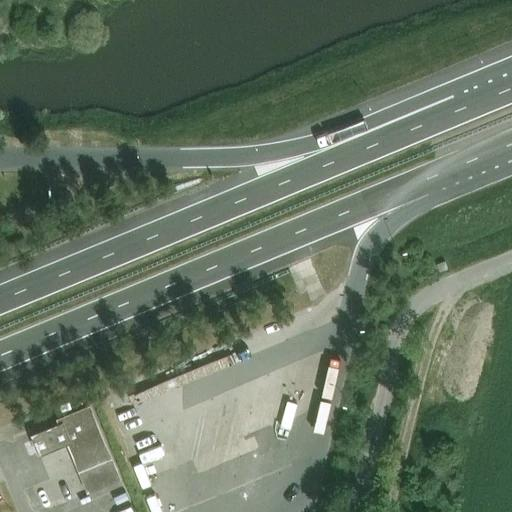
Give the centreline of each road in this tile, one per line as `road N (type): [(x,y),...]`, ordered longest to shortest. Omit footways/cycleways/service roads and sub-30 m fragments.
road 1 (motorway): [(0,355),(407,187)]
road 2 (motorway): [(342,157),(0,300)]
road 3 (motorway): [(307,511),(361,259),(407,187)]
road 4 (motorway): [(342,157),(0,158)]
road 5 (unclassified): [(359,511),(410,317),(427,300),(511,261)]
road 6 (unknown): [(176,511),(170,442),(184,398),(345,331)]
road 7 (track): [(460,282),(435,333),(391,511)]
road 8 (motorway): [(511,88),(342,157)]
